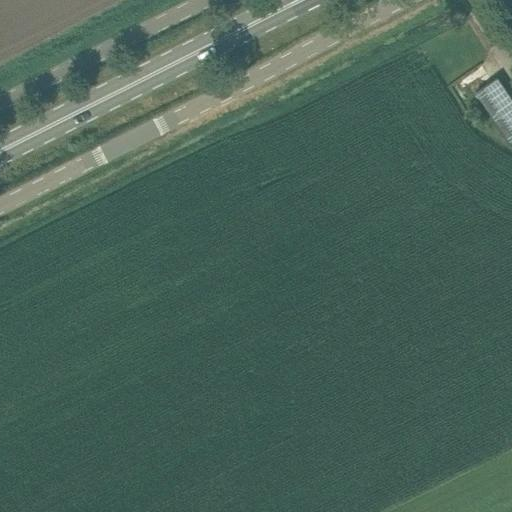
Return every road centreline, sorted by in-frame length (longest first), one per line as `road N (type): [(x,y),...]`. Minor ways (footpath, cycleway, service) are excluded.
road 1 (unclassified): [(0,206),(402,0)]
road 2 (primary): [(0,150),(299,0)]
road 3 (unclassified): [(0,104),(208,0)]
